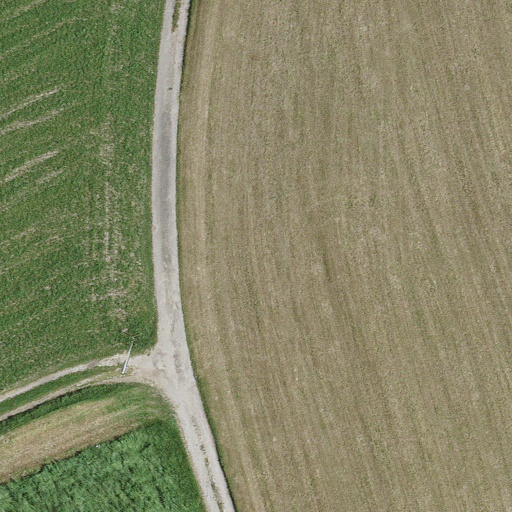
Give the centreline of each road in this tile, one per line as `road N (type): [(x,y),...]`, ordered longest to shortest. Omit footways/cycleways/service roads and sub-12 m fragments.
road 1 (track): [(230,511),(176,360),(170,162),(185,0)]
road 2 (track): [(176,360),(122,361),(0,411)]
